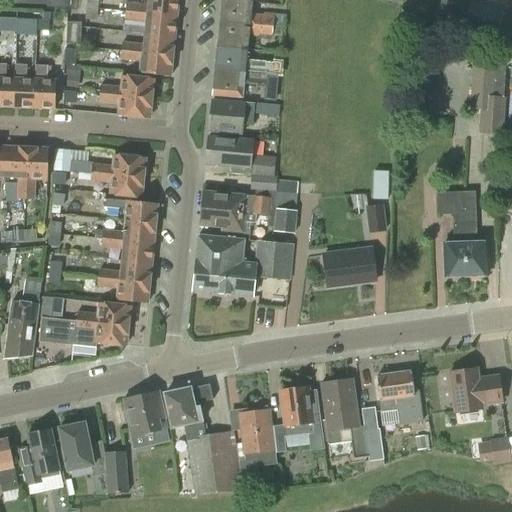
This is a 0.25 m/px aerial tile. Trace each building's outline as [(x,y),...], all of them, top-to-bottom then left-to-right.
[(86,0),(86,9),(103,11),(103,10),(98,10),(98,0),(86,0)] [(124,2),(123,13),(177,18),(178,0),(147,0),(147,4),(124,2)] [(222,0),(220,23),(281,29),(281,28),(284,28),(284,16),(264,15),(263,16),(251,15),(252,0),(222,0)] [(438,0),(434,14),(450,19),(454,4),(441,0),(438,0)] [(103,11),(86,9),(85,21),(86,21),(86,29),(95,29),(95,22),(97,22),(97,17),(102,17),(103,11)] [(123,13),(121,32),(144,35),(175,38),(177,18),(123,13)] [(0,29),(8,29),(9,18),(0,17),(0,29)] [(405,18),(404,34),(424,35),(425,20),(405,18)] [(36,31),(49,31),(49,20),(37,19),(36,31)] [(36,20),(16,20),(16,36),(36,37),(36,20)] [(66,45),(81,46),(82,24),(67,23),(66,45)] [(220,23),(218,47),(247,50),(248,36),(258,37),(258,40),(272,41),(272,36),(281,37),(281,29),(220,23)] [(511,31),(501,28),(498,40),(509,43),(511,34),(511,31)] [(122,42),(121,52),(173,57),(175,38),(144,35),(121,32),(121,33),(144,35),(143,44),(122,42)] [(83,35),(82,48),(94,49),(95,36),(83,35)] [(218,47),(215,73),(275,78),(275,77),(283,77),(284,61),(272,60),(272,62),(246,60),(247,50),(218,47)] [(173,57),(121,52),(120,61),(141,63),(140,75),(170,78),(173,57)] [(473,60),(470,109),(481,110),(479,133),(501,134),(506,62),(473,60)] [(0,108),(14,109),(15,79),(14,78),(6,78),(6,65),(0,64),(0,108)] [(14,109),(34,110),(35,79),(34,79),(26,79),(27,66),(15,66),(14,78),(15,79),(14,109)] [(35,79),(34,110),(55,110),(56,80),(46,80),(46,67),(35,66),(34,79),(35,79)] [(275,78),(215,73),(213,96),(242,99),(243,85),(256,86),(256,88),(260,89),(259,92),(274,93),(275,78)] [(66,85),(64,85),(64,90),(65,90),(65,88),(75,89),(76,78),(66,77),(66,85)] [(100,85),(99,94),(120,97),(152,100),(154,82),(122,78),(121,87),(100,85)] [(65,93),(65,104),(74,105),(75,93),(65,93)] [(120,97),(99,94),(98,103),(119,105),(118,115),(150,119),(152,100),(120,97)] [(211,101),(208,133),(241,136),(243,124),(253,125),(254,114),(255,105),(245,104),(211,101)] [(258,115),(258,116),(278,117),(279,106),(259,105),(258,115)] [(249,175),(274,177),(275,158),(251,156),(253,141),(209,137),(206,164),(231,166),(231,175),(249,176),(249,175)] [(0,147),(0,179),(7,180),(8,148),(0,147)] [(27,149),(8,148),(7,180),(17,180),(16,200),(25,201),(27,149)] [(49,150),(27,149),(25,201),(34,201),(35,181),(47,181),(49,150)] [(54,150),(53,172),(71,173),(72,161),(72,152),(54,150)] [(92,165),(91,174),(144,179),(146,160),(114,157),(113,164),(113,167),(93,165),(92,165)] [(378,170),(378,198),(394,199),(395,170),(378,170)] [(54,173),(53,185),(65,186),(65,174),(54,173)] [(144,179),(91,174),(90,182),(111,184),(110,195),(142,198),(144,179)] [(251,176),(250,190),(255,191),(254,198),(253,216),(256,216),(268,217),(274,218),(276,183),(276,178),(251,176)] [(274,218),(273,229),(273,233),(295,235),(297,211),(296,211),(297,194),(287,193),(288,184),(276,183),(274,218)] [(511,190),(502,190),(502,211),(511,211),(511,190)] [(203,192),(201,210),(244,215),(246,197),(203,192)] [(466,277),(463,192),(435,193),(436,215),(452,215),(453,244),(444,245),(445,278),(466,277)] [(475,192),(463,192),(466,277),(487,277),(486,243),(477,244),(475,192)] [(52,206),(51,215),(59,216),(60,207),(64,207),(65,195),(53,194),(51,206),(52,206)] [(126,210),(125,222),(156,225),(158,205),(106,200),(105,208),(126,210)] [(365,208),(368,234),(386,232),(383,206),(365,208)] [(201,210),(199,228),(243,233),(243,231),(243,222),(251,223),(256,223),(256,216),(244,215),(201,210)] [(49,222),(48,235),(60,236),(62,223),(49,222)] [(102,231),(102,240),(153,245),(156,225),(125,222),(124,233),(102,231)] [(36,230),(24,231),(24,243),(43,241),(44,230),(36,231),(36,230)] [(24,243),(24,231),(4,233),(4,244),(24,243)] [(60,236),(48,235),(46,246),(59,247),(60,236)] [(198,236),(196,259),(242,264),(245,241),(198,236)] [(122,250),(121,262),(151,265),(153,245),(102,240),(101,248),(122,250)] [(294,245),(256,241),(254,262),(257,262),(255,279),(290,282),(294,245)] [(375,283),(370,250),(324,256),(328,289),(375,283)] [(12,275),(13,275),(15,252),(9,251),(4,284),(11,284),(12,275)] [(242,264),(196,259),(193,293),(253,298),(256,265),(242,264)] [(50,261),(48,273),(60,275),(62,263),(50,261)] [(98,270),(97,280),(149,286),(151,265),(121,262),(120,272),(98,270)] [(60,275),(48,273),(47,285),(59,287),(60,275)] [(149,286),(97,280),(96,287),(118,290),(117,302),(147,305),(149,286)] [(21,304),(12,303),(4,360),(32,357),(42,284),(24,282),(21,304)] [(39,316),(51,317),(53,299),(40,298),(39,316)] [(76,313),(75,322),(129,327),(130,308),(98,305),(97,315),(76,313)] [(39,342),(67,345),(70,322),(41,319),(39,342)] [(129,327),(75,322),(73,346),(95,348),(96,343),(127,346),(129,327)] [(498,377),(478,380),(477,370),(449,374),(455,413),(482,409),(481,406),(501,403),(498,377)] [(377,377),(380,405),(381,412),(396,410),(398,425),(422,423),(419,391),(413,392),(410,373),(377,377)] [(352,381),(321,385),(327,431),(329,446),(351,442),(353,459),(368,457),(364,431),(363,427),(358,427),(352,381)] [(164,395),(172,429),(184,426),(194,495),(242,492),(233,432),(205,436),(202,422),(199,408),(194,409),(193,405),(213,401),(210,385),(190,390),(190,389),(180,391),(176,389),(169,390),(167,394),(164,395)] [(320,469),(316,470),(320,487),(330,486),(320,421),(311,422),(307,390),(281,393),(285,426),(299,425),(301,442),(313,441),(314,450),(317,450),(320,469)] [(165,418),(159,393),(123,401),(131,438),(161,431),(158,419),(165,418)] [(239,415),(244,460),(238,461),(240,474),(255,472),(254,467),(275,465),(269,412),(239,415)] [(110,495),(105,452),(103,452),(102,442),(89,445),(85,424),(59,429),(68,472),(93,467),(95,477),(92,481),(95,496),(110,495)] [(364,462),(365,472),(368,472),(384,466),(379,430),(377,430),(364,431),(368,457),(368,462),(364,462)] [(28,486),(30,495),(44,492),(40,475),(59,471),(51,431),(27,436),(33,466),(22,469),(26,486),(28,486)] [(508,438),(489,441),(493,466),(511,463),(508,438)] [(0,483),(2,493),(17,490),(6,440),(0,441),(0,483)] [(126,451),(105,452),(110,495),(128,493),(126,451)] [(258,481),(245,483),(246,493),(259,492),(258,481)]
